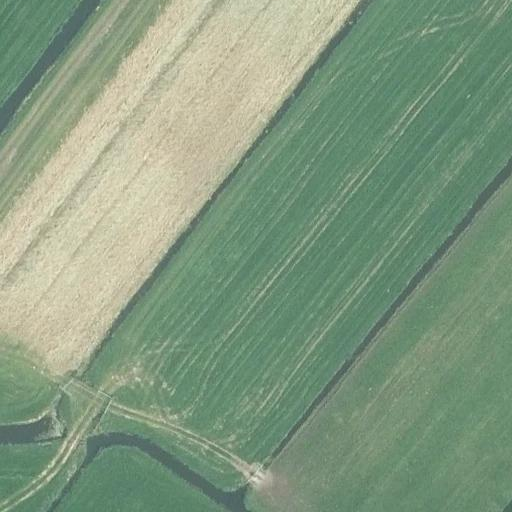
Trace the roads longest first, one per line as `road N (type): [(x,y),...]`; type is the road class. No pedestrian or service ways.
road 1 (track): [(0,354),(272,487),(332,467)]
road 2 (track): [(0,508),(53,466),(93,401)]
